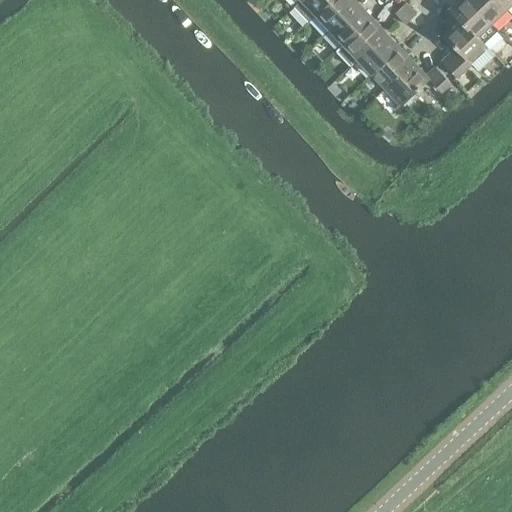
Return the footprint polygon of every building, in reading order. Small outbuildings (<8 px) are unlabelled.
[(300,0),(294,6),(308,21),(315,14),(329,0),(300,0)] [(329,29),(358,1),(356,0),(329,0),(315,14),(329,29)] [(477,36),(484,43),(498,30),(491,23),(468,0),(456,0),(447,8),(458,20),(459,19),(476,37),(477,36)] [(505,9),(496,0),(468,0),(491,23),(505,9)] [(511,0),(496,0),(505,9),(511,2),(511,0)] [(358,1),(329,29),(343,44),(372,16),(358,1)] [(400,18),(410,8),(405,2),(395,12),(400,18)] [(410,8),(400,18),(405,24),(415,14),(410,8)] [(337,49),(346,59),(351,64),(354,62),(357,59),(386,31),(372,16),(348,39),(343,44),(337,49)] [(455,47),(446,55),(462,72),(488,48),(484,43),(477,36),(476,37),(459,19),(458,20),(443,35),(455,47)] [(386,31),(357,59),(371,74),(400,46),(386,31)] [(400,46),(371,74),(385,88),(414,61),(400,46)] [(446,55),(441,61),(457,78),(462,72),(446,55)] [(414,61),(385,88),(399,103),(394,108),(395,110),(428,79),(441,92),(451,83),(435,66),(427,74),(414,61)]
